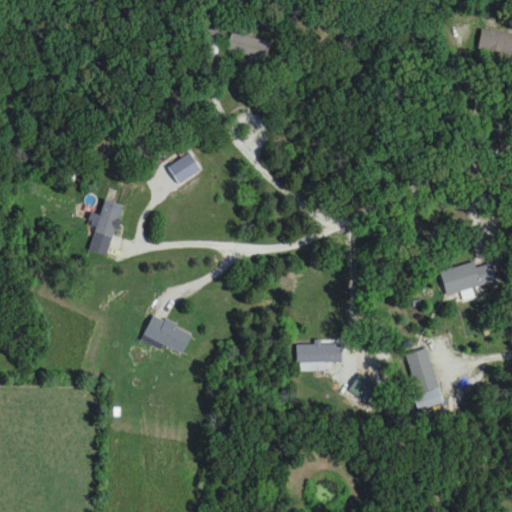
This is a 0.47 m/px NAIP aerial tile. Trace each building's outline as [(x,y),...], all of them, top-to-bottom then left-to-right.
[(228,23),(206,17),(202,35),(224,40),(228,23)] [(511,34),(480,31),(478,50),(511,54),(511,34)] [(271,42),(231,34),(227,52),(268,60),(271,42)] [(113,238),(123,207),(104,200),(99,216),(92,214),(87,229),(113,238)] [(494,282),(489,263),(475,266),(474,263),(439,272),(445,295),(494,282)] [(142,337),(182,354),(191,333),(151,316),(142,337)] [(296,344),(296,364),(342,364),(342,344),(296,344)] [(407,355),(418,394),(438,389),(426,349),(407,355)]
